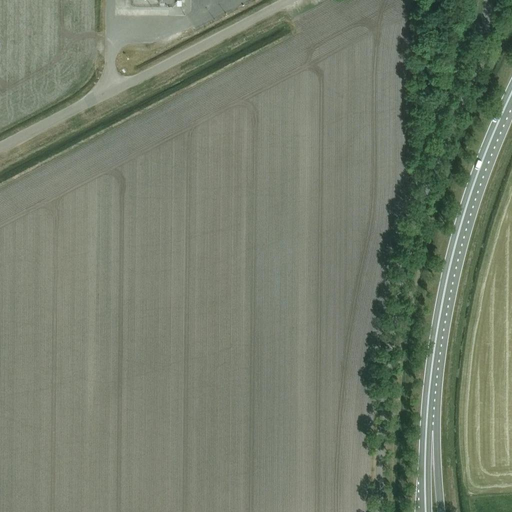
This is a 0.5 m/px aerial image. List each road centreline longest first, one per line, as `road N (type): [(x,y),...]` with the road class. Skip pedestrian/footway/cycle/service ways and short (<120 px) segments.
road 1 (unclassified): [(378,511),(398,294),(428,180),(476,65),(489,0)]
road 2 (unclassified): [(0,148),(285,0)]
road 3 (trunk): [(429,378),(459,228),(511,91)]
road 4 (trunk): [(439,511),(429,378)]
road 5 (trunk): [(424,511),(429,378)]
